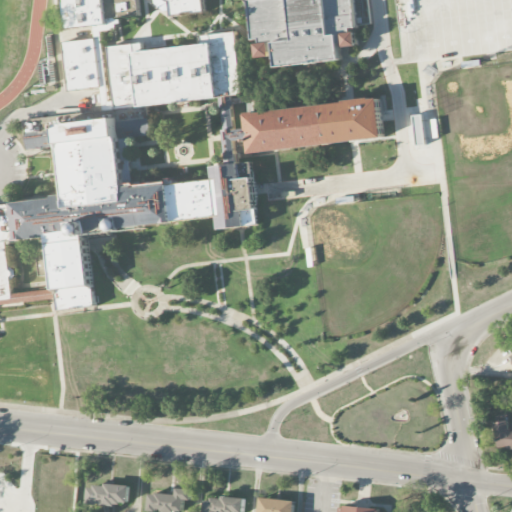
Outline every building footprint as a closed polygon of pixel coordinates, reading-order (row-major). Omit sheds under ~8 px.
[(66,30),(62,0),(137,0),(139,14),(107,18),(108,25),(66,30)] [(204,0),(206,12),(172,16),(169,0),(204,0)] [(248,0),(354,0),(360,41),(340,44),(342,60),(279,68),(277,49),(254,52),(248,0)] [(241,165),(252,163),(260,224),(221,229),(220,217),(89,233),(97,302),(60,307),(56,278),(45,279),(40,239),(8,243),(15,302),(0,303),(0,202),(69,194),(63,145),(30,149),(27,121),(62,117),(64,125),(119,118),(111,47),(144,43),(145,51),(203,44),(203,37),(238,33),(245,94),(233,95),(237,131),(248,129),(246,116),(377,100),(382,139),(251,155),(249,140),(239,141),(241,165)] [(71,91),(66,42),(97,39),(103,87),(71,91)] [(88,487),(94,488),(94,485),(105,486),(105,483),(130,486),(128,504),(121,503),(121,505),(115,504),(115,507),(101,505),(102,503),(98,502),(97,506),(86,504),(88,487)] [(148,511),(162,511),(183,511),(184,500),(191,501),(191,490),(176,489),(176,496),(149,494),(148,511)] [(204,511),(244,511),(245,500),(205,498),(204,511)] [(294,511),(295,501),(259,499),(258,511),(294,511)]
